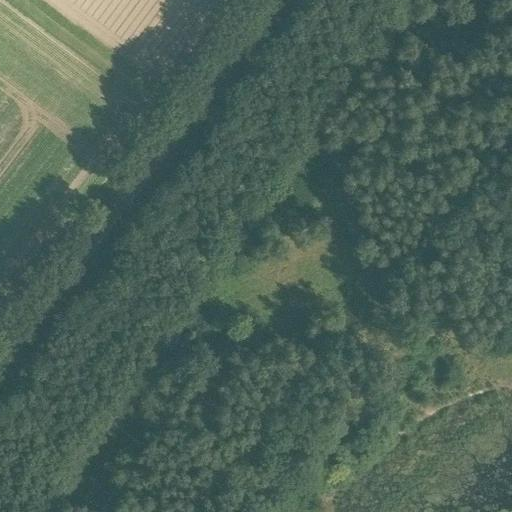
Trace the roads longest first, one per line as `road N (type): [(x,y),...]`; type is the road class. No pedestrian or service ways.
road 1 (unclassified): [(0,363),(273,0)]
road 2 (track): [(123,199),(228,271)]
